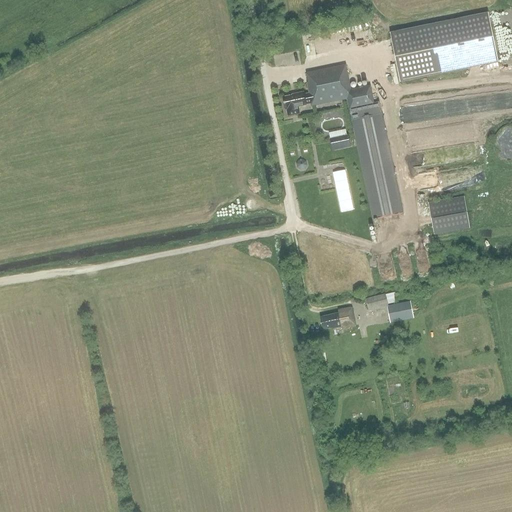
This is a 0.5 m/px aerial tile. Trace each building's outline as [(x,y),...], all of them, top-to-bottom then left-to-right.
[(498,63),(488,13),(390,33),(400,83),(498,63)] [(284,98),(286,109),(288,109),(289,116),(300,114),(299,106),(307,105),(307,104),(312,103),(313,106),(347,99),(372,219),(403,213),(378,94),(372,96),(370,88),(351,92),(345,66),(308,73),(310,83),(308,83),(311,94),(305,96),(304,93),(293,96),(284,98)] [(493,143),(493,146),(493,149),(493,151),(494,154),(496,157),(497,159),(499,161),(502,163),(504,164),(507,166),(509,166),(511,166),(511,124),(509,125),(507,126),(504,127),(502,129),(499,131),(497,133),(496,135),(494,137),(493,140),(493,143)] [(332,151),(351,147),(348,134),(330,138),(332,151)] [(464,195),(428,201),(434,233),(469,226),(464,195)] [(414,319),(410,301),(396,304),(394,293),(366,299),(369,312),(382,309),(385,324),(390,323),(391,329),(400,327),(398,322),(414,319)] [(343,330),(355,328),(352,309),(340,311),(340,315),(322,318),(324,329),(333,327),(333,329),(342,328),(343,330)]
